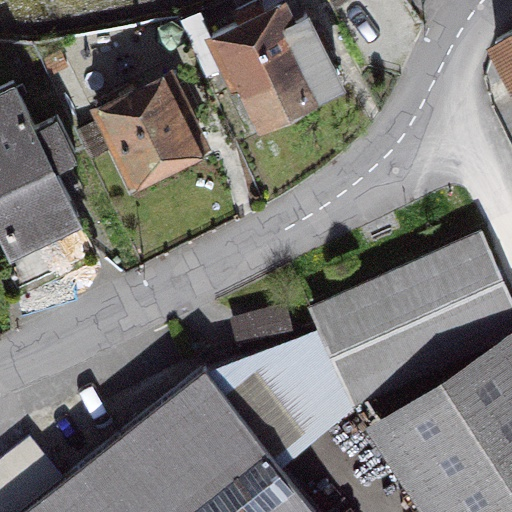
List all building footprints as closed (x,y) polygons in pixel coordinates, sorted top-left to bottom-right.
[(268,111),(338,77),(305,11),(290,19),(280,0),(276,0),(211,32),(236,82),(250,75),(268,111)] [(158,38),(169,46),(181,41),(182,27),(171,19),(158,25),(158,38)] [(511,66),(511,28),(496,38),(511,66)] [(131,173),(200,138),(185,108),(197,102),(186,78),(174,84),(169,73),(99,107),(131,173)] [(0,267),(6,280),(91,240),(52,160),(75,149),(57,113),(34,124),(12,78),(0,84),(0,216),(2,220),(0,220),(0,267)] [(511,323),(511,302),(480,230),(313,305),(353,394),(511,323)] [(446,511),(511,511),(511,341),(510,339),(386,421),(446,511)] [(321,511),(204,361),(62,474),(29,433),(0,455),(0,511),(321,511)]
